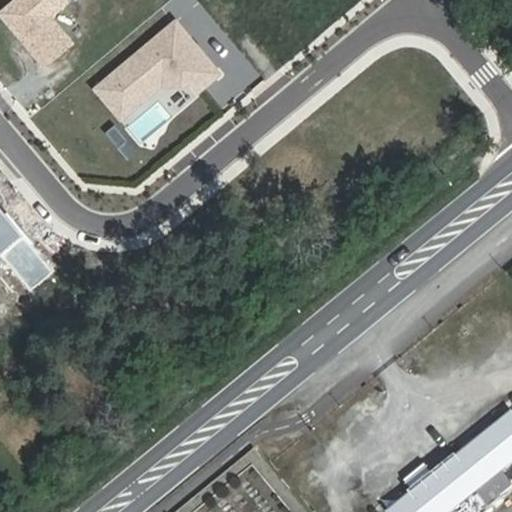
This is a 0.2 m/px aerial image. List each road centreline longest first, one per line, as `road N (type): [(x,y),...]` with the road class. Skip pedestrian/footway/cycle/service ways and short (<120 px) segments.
road 1 (primary): [(511,160),(86,511)]
road 2 (residential): [(0,122),(72,207),(147,213),(413,0)]
road 3 (primary): [(132,511),(511,200)]
road 4 (residential): [(511,108),(426,0)]
